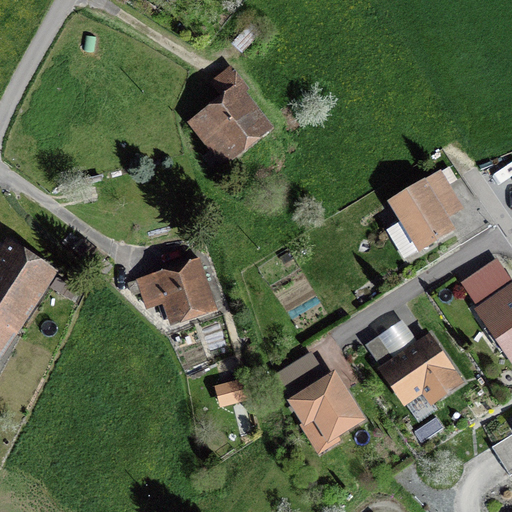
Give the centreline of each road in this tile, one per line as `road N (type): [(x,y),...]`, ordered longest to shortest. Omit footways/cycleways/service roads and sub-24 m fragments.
road 1 (residential): [(340,339),(507,231),(511,238)]
road 2 (residential): [(86,0),(0,169)]
